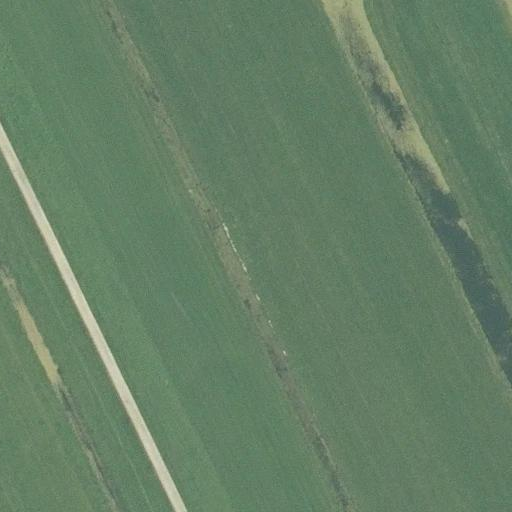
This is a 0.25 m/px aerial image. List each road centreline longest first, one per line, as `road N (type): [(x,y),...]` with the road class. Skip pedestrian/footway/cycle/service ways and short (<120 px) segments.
road 1 (track): [(0,123),(186,511)]
road 2 (track): [(511,283),(394,36),(385,0)]
